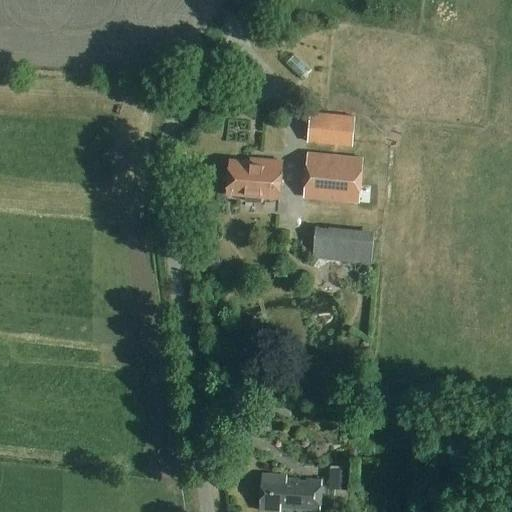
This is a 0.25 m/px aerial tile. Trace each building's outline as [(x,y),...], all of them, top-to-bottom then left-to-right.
[(286,61),(300,77),(309,68),(294,53),(286,61)] [(353,147),(355,116),(310,112),(308,143),(353,147)] [(361,204),(366,161),(310,155),(305,198),(361,204)] [(246,201),(276,205),(276,199),(281,200),(285,162),(264,160),(263,162),(232,159),(228,194),(247,196),(246,201)] [(371,264),(375,232),(317,226),(313,258),(371,264)] [(351,490),(352,468),(330,467),(329,489),(351,490)] [(323,510),(324,482),(288,480),(288,475),(263,474),(261,511),(281,511),(282,509),(323,510)]
